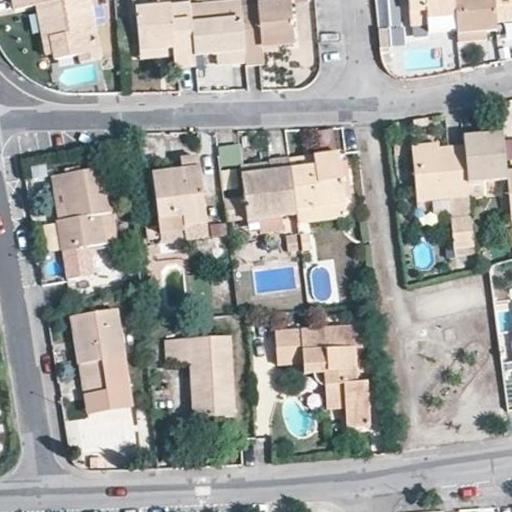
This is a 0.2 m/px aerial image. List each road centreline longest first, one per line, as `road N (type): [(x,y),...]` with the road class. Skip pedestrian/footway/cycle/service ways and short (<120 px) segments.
road 1 (residential): [(363,105),(0,113)]
road 2 (tertiary): [(45,498),(374,482)]
road 3 (residential): [(45,498),(0,220)]
road 4 (residential): [(511,71),(363,105)]
road 5 (tertiary): [(374,482),(511,461)]
